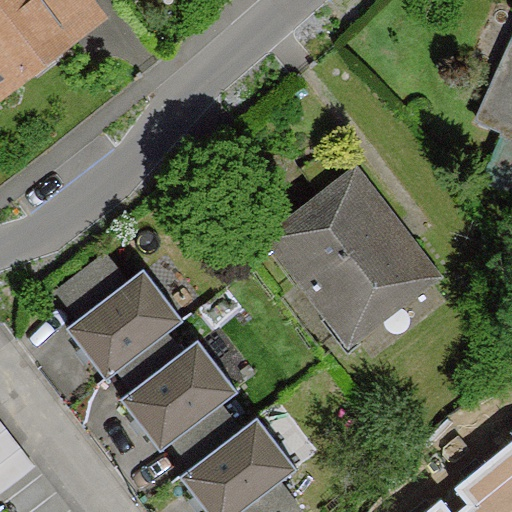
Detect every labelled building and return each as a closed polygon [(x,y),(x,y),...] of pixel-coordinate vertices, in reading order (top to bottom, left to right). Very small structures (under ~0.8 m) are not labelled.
[(90,0),(0,0),(0,106),(109,25),(90,0)] [(511,26),(473,115),(511,132),(511,26)] [(352,162),(262,229),(346,342),(436,274),(352,162)] [(141,266),(62,324),(99,375),(178,316),(141,266)] [(235,390),(196,340),(121,397),(160,448),(235,390)] [(0,486),(2,489),(44,466),(9,403),(0,407),(0,486)] [(235,511),(295,467),(257,417),(181,476),(208,511),(235,511)] [(511,511),(511,432),(446,485),(459,499),(447,511),(432,497),(413,511),(511,511)]
